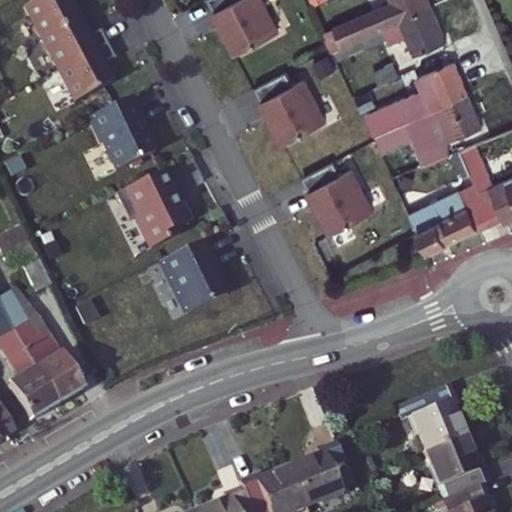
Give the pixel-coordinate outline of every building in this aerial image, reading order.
[(80,0),(47,0),(25,12),(41,44),(79,23),(70,6),(80,0)] [(215,13),(237,55),(279,33),(261,0),(210,0),(217,12),(215,13)] [(340,47),(437,5),(434,0),(381,0),(369,5),(330,22),(340,47)] [(453,42),(437,5),(340,47),(345,57),(382,41),(386,50),(411,38),(419,57),(453,42)] [(79,23),(41,44),(58,76),(107,50),(99,35),(88,41),(79,23)] [(107,50),(58,76),(75,109),(113,89),(104,70),(115,64),(107,50)] [(479,97),(462,60),(425,76),(430,87),(374,112),(385,138),(479,97)] [(263,102),(285,145),(327,122),(304,80),(295,85),(289,72),(259,88),(265,101),(263,102)] [(387,84),(382,72),(360,83),(365,94),(387,84)] [(394,101),(387,84),(365,94),(373,111),(394,101)] [(136,101),(91,123),(104,150),(107,149),(120,176),(160,156),(151,138),(148,137),(145,130),(149,128),(136,101)] [(334,234),(375,212),(353,169),(344,174),(337,161),(307,177),(314,190),(312,192),(334,234)] [(163,177),(116,201),(131,231),(139,227),(153,255),(182,240),(179,234),(193,227),(184,209),(178,212),(173,204),(176,203),(163,177)] [(511,185),(502,190),(511,210),(511,185)] [(433,258),(499,230),(484,197),(481,188),(415,216),(433,258)] [(511,228),(511,210),(502,190),(484,197),(499,230),(501,234),(511,228)] [(0,235),(0,253),(7,250),(23,286),(43,277),(20,226),(0,235)] [(200,248),(158,269),(185,323),(225,302),(208,268),(210,267),(200,248)] [(75,310),(62,285),(44,295),(58,319),(75,310)] [(64,419),(20,333),(12,316),(0,322),(0,330),(28,386),(19,391),(41,432),(64,419)] [(92,404),(71,362),(55,371),(34,327),(20,333),(64,419),(92,404)] [(0,389),(15,383),(0,352),(0,389)] [(469,383),(414,402),(419,416),(426,413),(439,450),(480,436),(470,405),(475,403),(469,383)] [(0,452),(19,442),(0,404),(0,452)] [(480,436),(439,450),(451,488),(457,485),(462,500),(498,487),(503,485),(496,465),(491,467),(480,436)] [(355,476),(339,439),(320,447),(322,452),(295,462),(311,501),(343,487),(341,482),(355,476)] [(282,511),(311,501),(295,462),(262,476),(260,471),(240,479),(242,484),(253,511),(268,511),(269,511),(282,511)] [(253,511),(242,484),(222,492),(224,497),(200,507),(201,511),(253,511)] [(457,485),(451,488),(456,501),(462,500),(457,485)] [(500,511),(499,508),(504,506),(498,487),(462,500),(456,501),(459,511),(500,511)]
